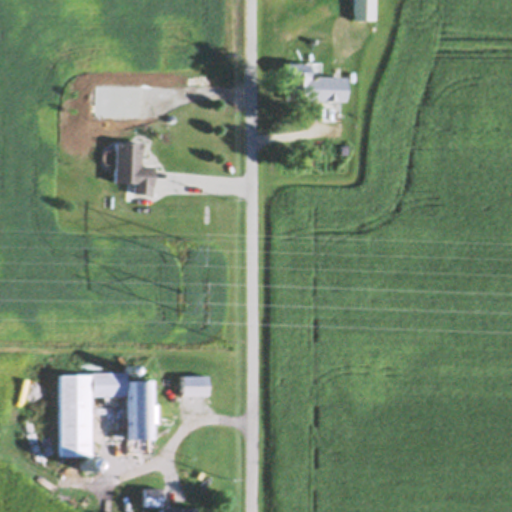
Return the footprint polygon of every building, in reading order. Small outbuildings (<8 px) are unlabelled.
[(352,0),(372,0),(372,15),(352,15),(352,0)] [(285,57),(305,58),(305,60),(309,60),(309,74),(312,74),(313,71),(342,71),(342,95),(312,95),(312,97),(288,96),(288,72),(285,72),(285,57)] [(112,138),(139,138),(138,161),(151,162),(151,182),(150,182),(150,189),(130,189),(130,178),(111,178),(112,138)] [(338,142),(346,142),(346,151),(338,151),(338,142)] [(131,368),(143,368),(144,376),(151,376),(152,445),(125,445),(124,392),(89,393),(89,451),(57,452),(57,370),(89,370),(89,368),(123,368),(123,364),(126,362),(129,362),(132,364),(131,368)] [(190,363),(233,363),(233,394),(189,394),(190,363)] [(168,378),(166,379),(165,379),(164,379),(163,379),(161,378),(160,377),(159,375),(159,374),(159,373),(159,372),(159,370),(160,369),(161,368),(162,368),(163,368),(165,367),(166,368),(167,368),(168,369),(169,370),(170,371),(170,372),(170,373),(170,375),(170,376),(169,377),(168,378)] [(89,469),(88,469),(87,469),(86,469),(84,469),(83,468),(82,468),(81,467),(80,466),(80,464),(80,463),(80,462),(80,460),(81,459),(82,458),(83,457),(84,457),(85,457),(87,457),(88,457),(89,457),(90,458),(91,459),(92,460),(92,462),(92,463),(92,464),(92,466),(91,467),(90,468),(89,469)] [(114,469),(113,469),(111,469),(110,469),(109,469),(108,468),(107,467),(106,466),(106,465),(106,464),(106,463),(107,462),(107,461),(108,460),(109,459),(110,459),(112,459),(113,459),(114,460),(115,460),(116,461),(116,462),(117,464),(117,465),(116,466),(116,467),(115,468),(114,469)] [(142,484),(159,484),(159,503),(142,503),(142,484)]
